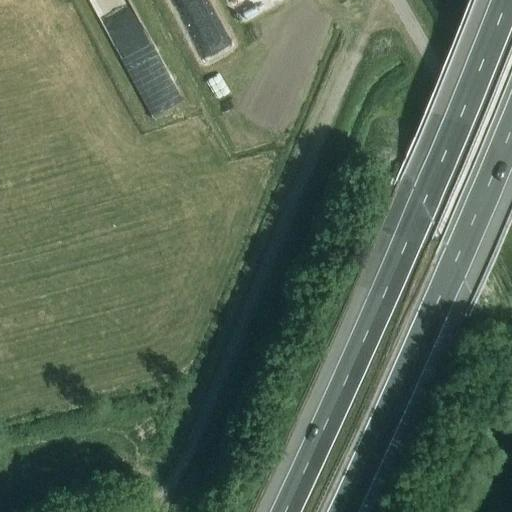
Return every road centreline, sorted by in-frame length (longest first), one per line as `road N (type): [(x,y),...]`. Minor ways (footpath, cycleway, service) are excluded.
road 1 (track): [(121,511),(151,500),(175,477),(359,52),(401,9)]
road 2 (motorway): [(506,0),(287,511)]
road 3 (motorway): [(344,511),(511,124)]
road 4 (unclassified): [(511,207),(395,0)]
